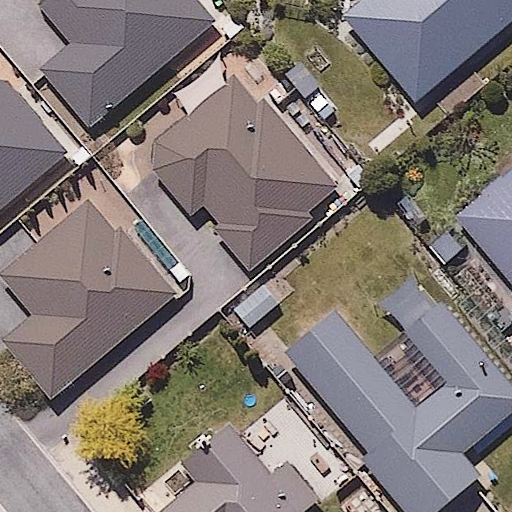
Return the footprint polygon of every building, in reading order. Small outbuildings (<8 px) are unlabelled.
[(229,17),(213,0),(51,0),(38,12),(70,48),(37,78),(94,140),(229,17)] [(511,0),(372,0),(350,21),(428,108),(511,32),(511,0)] [(0,226),(78,158),(0,67),(0,226)] [(241,71),(156,149),(155,190),(190,228),(209,210),(225,227),(215,237),(257,283),(354,195),(241,71)] [(511,181),(462,223),(511,282),(511,181)] [(98,191),(0,276),(0,280),(35,321),(1,350),(53,409),(186,292),(98,191)] [(341,320),(290,360),(409,511),(455,511),(486,488),(471,468),(511,435),(511,369),(444,284),(391,325),(404,342),(376,365),(341,320)] [(286,306),(268,286),(236,314),(255,334),(286,306)] [(313,511),(332,496),(292,450),(268,471),(238,436),(197,471),(207,483),(172,511),(313,511)]
